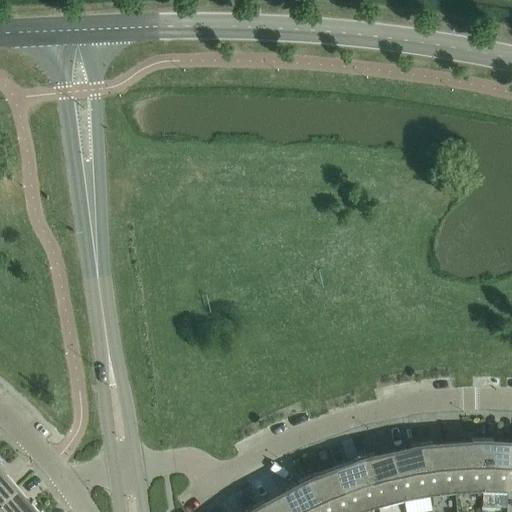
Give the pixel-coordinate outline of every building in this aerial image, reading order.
[(464,442),(451,443),(455,495),(481,494),(481,439),(470,439),(470,440),(470,443),(464,443),(464,442)] [(491,439),(481,439),(481,494),(507,494),(510,443),(497,442),(497,443),(491,443),(491,440),(491,439)] [(432,442),(421,444),(429,498),(455,495),(451,443),(438,444),(438,445),(432,446),(432,443),(432,442)] [(405,449),(392,452),(403,502),(429,498),(421,444),(410,445),(411,446),(411,449),(405,450),(405,449)] [(373,454),(363,457),(378,509),(403,502),(392,452),(379,455),(380,456),(374,457),(373,455),(373,454)] [(348,464),(335,469),(351,511),(368,511),(378,509),(363,457),(352,460),(353,461),(354,463),(348,465),(348,464)] [(0,466),(0,503),(17,489),(8,479),(7,480),(3,475),(5,474),(6,473),(0,466)] [(316,473),(306,478),(321,511),(351,511),(335,469),(322,473),(323,475),(317,477),(316,474),(317,474),(316,473)] [(293,487),(281,493),(291,511),(321,511),(306,478),(297,482),(297,483),(298,485),(293,488),(293,487)] [(17,489),(0,503),(0,511),(35,511),(38,511),(31,502),(30,503),(28,505),(24,500),(25,499),(17,489)] [(263,500),(254,506),(257,511),(291,511),(281,493),(269,500),(270,501),(264,504),(263,501),(263,500)]
